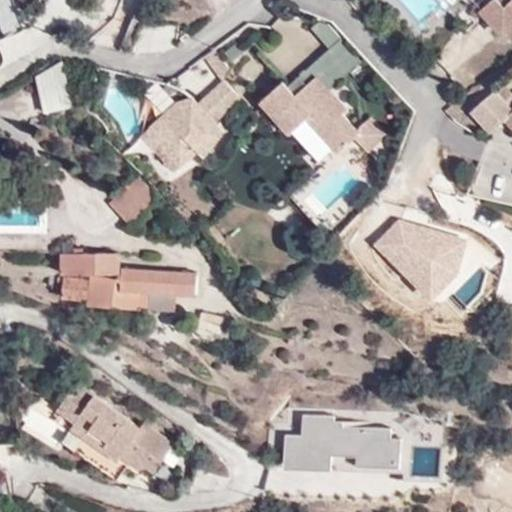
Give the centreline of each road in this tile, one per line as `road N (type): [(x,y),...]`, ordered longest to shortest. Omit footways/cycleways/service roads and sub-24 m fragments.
road 1 (residential): [(32,464),(100,489),(175,501),(240,484),(241,461),(69,335),(0,311)]
road 2 (residential): [(269,0),(167,71),(55,44),(0,80)]
road 3 (unknown): [(322,0),(339,7),(450,136)]
